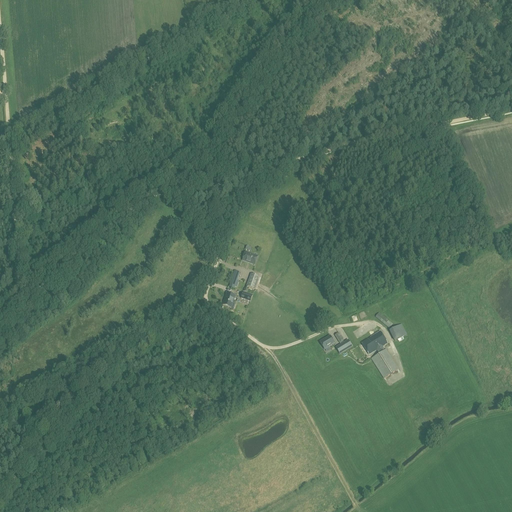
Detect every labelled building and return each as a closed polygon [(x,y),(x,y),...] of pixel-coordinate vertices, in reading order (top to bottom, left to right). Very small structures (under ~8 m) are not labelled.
[(257,256),(246,252),(243,261),(254,265),(257,256)] [(230,284),(237,287),(239,281),(238,280),(240,273),(235,271),(230,284)] [(250,274),(246,287),(255,290),(260,277),(250,274)] [(252,296),(243,292),(241,298),(250,302),(252,296)] [(223,305),(231,308),(235,296),(227,293),(223,305)] [(389,329),(393,325),(379,313),(375,317),(389,329)] [(395,341),(407,334),(402,324),(389,330),(395,341)] [(383,346),(388,343),(380,331),(362,343),(369,354),(377,350),(379,352),(384,349),(383,346)] [(330,336),(326,338),(326,339),(324,340),(320,342),(324,349),(334,343),(330,336)] [(348,341),(336,348),(340,354),(352,347),(348,341)] [(386,349),(371,358),(384,379),(399,369),(386,349)] [(29,402),(28,412),(36,413),(37,403),(29,402)]
